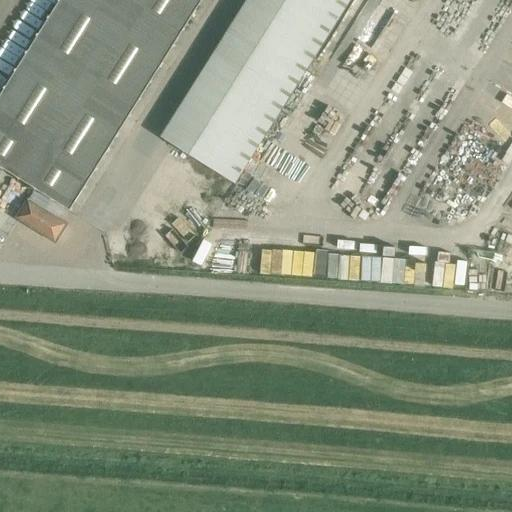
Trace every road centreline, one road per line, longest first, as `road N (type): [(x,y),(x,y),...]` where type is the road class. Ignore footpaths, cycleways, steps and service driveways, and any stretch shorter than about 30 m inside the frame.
road 1 (unknown): [(435,0),(325,184),(338,211),(365,225),(389,233),(511,29)]
road 2 (unclassified): [(511,310),(0,272)]
road 3 (unknown): [(64,276),(243,0)]
road 4 (unknown): [(511,182),(472,239),(389,233)]
